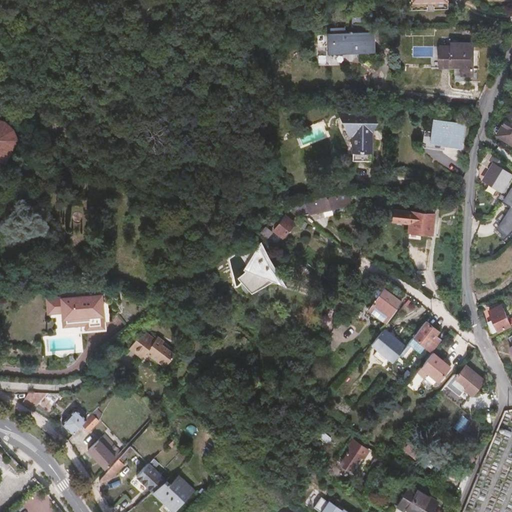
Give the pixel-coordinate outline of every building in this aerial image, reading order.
[(370,37),(326,37),(326,56),(370,56),(370,37)] [(438,42),(437,52),(449,52),(449,42),(438,42)] [(471,52),(451,52),(449,52),(437,52),(437,73),(446,73),(450,73),(451,79),(470,79),(471,72),(471,52)] [(362,121),(363,116),(351,114),(351,111),(336,110),(346,129),(351,129),(349,164),(367,165),(369,134),(375,124),(368,123),(368,121),(362,121)] [(506,130),(501,139),(511,145),(511,112),(511,115),(508,114),(505,121),(507,122),(504,127),(506,130)] [(370,116),(363,116),(362,121),(368,121),(368,123),(375,124),(370,116)] [(0,162),(3,164),(16,141),(11,129),(4,123),(0,121),(0,162)] [(460,147),(462,128),(431,123),(428,143),(460,147)] [(497,161),(491,157),(488,161),(493,165),(494,166),(497,161)] [(494,166),(493,165),(481,181),(498,193),(504,184),(510,177),(494,166)] [(504,184),(498,193),(501,194),(507,186),(504,184)] [(511,191),(509,190),(500,203),(508,208),(509,206),(511,209),(502,219),(504,220),(499,227),(505,233),(508,230),(511,233),(511,231),(511,191)] [(316,200),(286,206),(286,207),(293,213),(299,217),(300,218),(336,209),(335,202),(335,198),(316,202),(316,200)] [(394,211),(393,222),(411,224),(410,232),(431,234),(433,234),(435,214),(433,214),(425,213),(394,211)] [(294,225),(299,217),(293,213),(288,220),(294,225)] [(284,219),(278,215),(260,236),(269,242),(273,236),(269,233),(272,228),(275,231),(274,233),(282,240),(294,225),(288,220),(285,218),(284,219)] [(242,274),(236,278),(248,292),(254,288),(261,297),(269,291),(264,281),(275,274),(255,246),(242,255),(244,262),(243,266),(240,272),(242,274)] [(206,275),(197,280),(201,286),(211,279),(206,275)] [(371,297),(376,301),(383,293),(378,289),(371,297)] [(385,325),(400,307),(383,293),(376,301),(369,311),(385,325)] [(96,296),(48,299),(48,311),(65,310),(67,334),(70,334),(71,346),(80,345),(79,333),(85,333),(85,323),(86,322),(101,322),(100,304),(96,304),(96,296)] [(489,329),(485,331),(489,340),(503,332),(510,329),(502,306),(489,311),(491,315),(495,326),(489,329)] [(156,310),(152,314),(156,317),(157,316),(169,325),(165,331),(174,339),(175,338),(207,362),(213,356),(212,353),(156,310)] [(484,317),(489,329),(495,326),(491,315),(484,317)] [(164,332),(155,323),(143,336),(140,334),(126,351),(140,361),(138,364),(156,378),(158,376),(162,378),(164,380),(167,380),(170,380),(173,379),(175,378),(177,376),(179,373),(182,370),(184,368),(184,366),(183,364),(183,362),(179,359),(174,355),(161,345),(162,344),(156,340),(164,332)] [(438,333),(426,324),(405,350),(400,355),(409,361),(416,351),(421,354),(425,348),(432,353),(440,342),(438,340),(435,338),(438,333)] [(383,332),(370,348),(391,365),(399,357),(400,355),(405,350),(383,332)] [(462,357),(467,362),(474,353),(469,350),(462,357)] [(449,371),(431,356),(416,375),(423,381),(426,376),(427,378),(435,384),(437,385),(449,371)] [(454,377),(445,388),(466,405),(484,385),(465,370),(457,380),(454,377)] [(405,386),(411,378),(406,374),(399,382),(405,386)] [(180,391),(190,380),(185,376),(179,380),(178,379),(175,383),(174,386),(180,391)] [(435,384),(427,378),(421,386),(429,392),(435,384)] [(22,394),(19,406),(44,421),(53,406),(42,399),(42,396),(22,394)] [(401,410),(396,406),(391,411),(397,415),(401,410)] [(60,428),(71,439),(84,424),(72,414),(60,428)] [(465,416),(455,427),(461,433),(471,421),(465,416)] [(87,435),(96,425),(91,420),(82,429),(87,435)] [(85,455),(103,472),(119,456),(100,439),(85,455)] [(354,442),(349,449),(352,451),(339,467),(350,474),(364,455),(357,450),(358,448),(360,446),(354,442)] [(172,443),(166,448),(169,452),(176,446),(172,443)] [(418,459),(422,454),(410,445),(406,450),(418,459)] [(116,463),(121,467),(132,454),(128,450),(116,463)] [(147,467),(136,480),(147,491),(151,495),(164,484),(152,472),(157,467),(152,462),(151,463),(148,466),(147,467)] [(98,482),(98,486),(109,484),(122,468),(121,467),(116,463),(98,482)] [(164,484),(151,495),(169,511),(173,511),(192,493),(177,479),(169,488),(164,484)] [(136,480),(130,486),(142,497),(147,491),(136,480)] [(401,511),(430,511),(435,504),(408,489),(396,509),(401,511)] [(319,499),(311,509),(315,511),(341,511),(335,507),(333,509),(326,503),(325,505),(319,499)]
